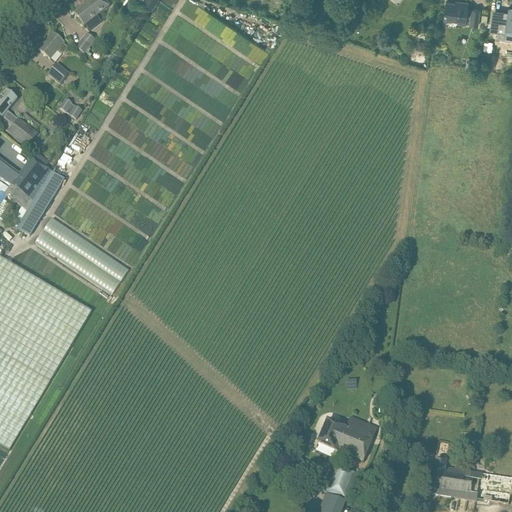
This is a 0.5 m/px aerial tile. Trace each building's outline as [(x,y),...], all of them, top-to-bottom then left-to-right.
[(108,6),(103,0),(88,0),(90,2),(74,14),(83,26),(108,6)] [(143,0),(141,3),(151,9),(156,0),(143,0)] [(446,1),(445,11),(444,19),(458,21),(457,23),(465,24),(470,24),(470,25),(478,26),(480,10),(472,9),(472,10),(467,10),(468,2),(460,1),(460,3),(446,1)] [(499,16),(497,32),(502,32),(504,33),(504,35),(505,35),(505,33),(511,33),(511,10),(509,10),(509,8),(508,8),(507,17),(499,16)] [(64,43),(53,34),(39,51),(50,60),(57,52),(61,55),(64,55),(67,50),(67,47),(63,44),(64,43)] [(87,35),(76,48),(85,55),(95,42),(87,35)] [(60,86),(69,75),(57,65),(48,76),(60,86)] [(18,100),(14,97),(6,91),(1,97),(2,98),(0,99),(0,116),(13,127),(9,133),(28,148),(38,134),(19,119),(18,121),(8,112),(18,100)] [(66,102),(60,110),(70,117),(77,121),(82,113),(76,108),(66,102)] [(0,178),(1,179),(12,187),(33,202),(51,172),(33,158),(20,175),(0,160),(0,178)] [(52,173),(17,229),(30,238),(65,180),(52,173)] [(33,202),(12,187),(9,190),(0,184),(0,208),(6,199),(22,209),(11,225),(16,228),(26,213),(33,202)] [(92,313),(0,258),(0,446),(10,452),(92,313)] [(472,406),(472,395),(463,396),(463,407),(472,406)] [(377,429),(351,419),(347,430),(328,421),(318,444),(338,453),(338,452),(364,463),(373,441),(372,440),(377,429)] [(292,478),(307,470),(301,459),(285,468),(292,478)] [(446,462),(437,460),(433,485),(431,495),(509,506),(509,503),(511,503),(511,479),(451,470),(445,469),(446,462)] [(336,467),(326,493),(347,502),(357,475),(336,467)]
